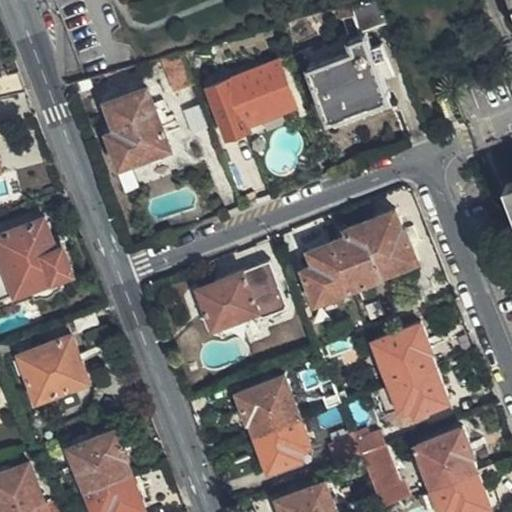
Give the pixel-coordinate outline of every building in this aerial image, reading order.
[(358,24),(386,14),(381,0),(344,0),(336,2),(340,13),(352,10),(358,24)] [(390,85),(379,57),(373,41),(367,23),(351,29),(354,38),(310,54),(331,107),(359,96),(390,85)] [(373,41),(379,57),(388,54),(383,38),(373,41)] [(301,96),(281,50),(205,79),(224,128),(244,121),(242,116),(263,108),(301,96)] [(183,51),(162,57),(174,92),(195,85),(183,51)] [(0,97),(26,92),(19,71),(0,75),(0,97)] [(174,138),(154,88),(150,74),(103,90),(108,104),(113,117),(103,121),(119,158),(143,149),(174,138)] [(398,198),(361,212),(383,274),(424,252),(419,237),(409,214),(405,213),(398,198)] [(336,229),(329,232),(351,290),(383,274),(361,212),(344,219),(342,225),(336,229)] [(73,272),(63,243),(56,246),(45,217),(0,233),(0,258),(1,260),(0,260),(0,298),(30,287),(34,297),(40,295),(44,296),(51,294),(57,289),(62,287),(59,277),(73,272)] [(351,290),(329,232),(318,236),(306,240),(312,255),(300,260),(316,300),(351,290)] [(286,294),(270,256),(245,260),(194,278),(206,309),(211,321),(257,306),(263,308),(286,301),(286,294)] [(422,308),(424,307),(418,291),(393,302),(399,317),(422,308)] [(389,382),(441,361),(435,345),(438,341),(422,308),(371,330),(389,382)] [(87,380),(71,337),(19,355),(35,399),(87,380)] [(449,391),(441,361),(389,382),(399,400),(402,403),(412,401),(417,404),(449,391)] [(251,419),(257,434),(306,414),(286,363),(266,371),(235,382),(243,407),(246,416),(251,419)] [(328,406),(340,401),(332,378),(319,383),(328,406)] [(306,414),(257,434),(263,451),(269,469),(304,455),(302,448),(310,445),(311,442),(306,414)] [(432,486),(483,467),(473,449),(478,446),(465,414),(414,434),(432,486)] [(362,449),(387,440),(381,427),(358,436),(362,449)] [(86,491),(132,474),(126,457),(130,456),(119,428),(70,447),(86,491)] [(329,445),(334,458),(362,449),(358,436),(355,436),(329,445)] [(401,476),(387,440),(362,449),(381,502),(414,490),(406,475),(401,476)] [(49,511),(31,462),(0,473),(0,511),(49,511)] [(470,511),(496,501),(483,467),(432,486),(426,489),(430,502),(439,502),(442,511),(454,511),(455,511),(470,511)] [(344,511),(328,468),(274,486),(283,511),(344,511)] [(125,511),(145,505),(132,474),(86,491),(94,511),(96,511),(107,511),(110,511),(125,511)]
